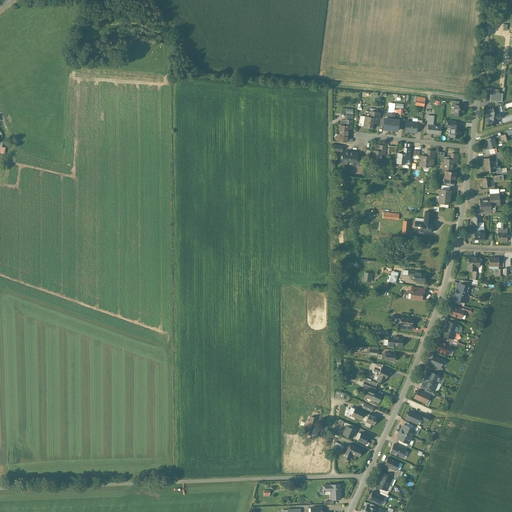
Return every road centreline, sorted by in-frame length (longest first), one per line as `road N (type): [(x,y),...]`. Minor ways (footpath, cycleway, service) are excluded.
road 1 (residential): [(366,474),(0,488)]
road 2 (tertiary): [(366,474),(437,311),(455,246)]
road 3 (tertiary): [(471,148),(489,0)]
